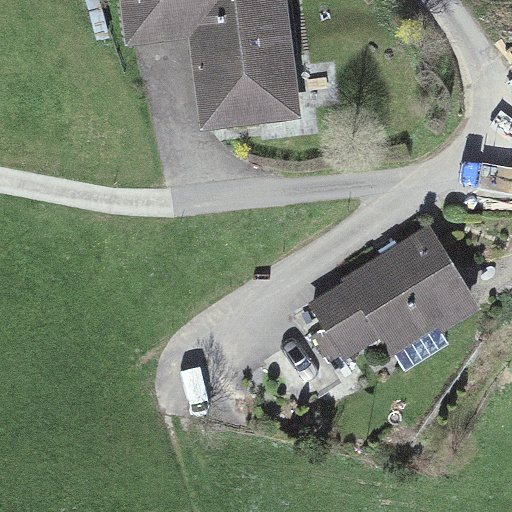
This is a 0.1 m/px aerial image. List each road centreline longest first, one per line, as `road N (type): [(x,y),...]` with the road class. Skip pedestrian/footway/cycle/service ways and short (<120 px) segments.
road 1 (residential): [(180,216),(432,193),(467,168),(491,119),(486,85),(432,0)]
road 2 (track): [(0,187),(180,216)]
